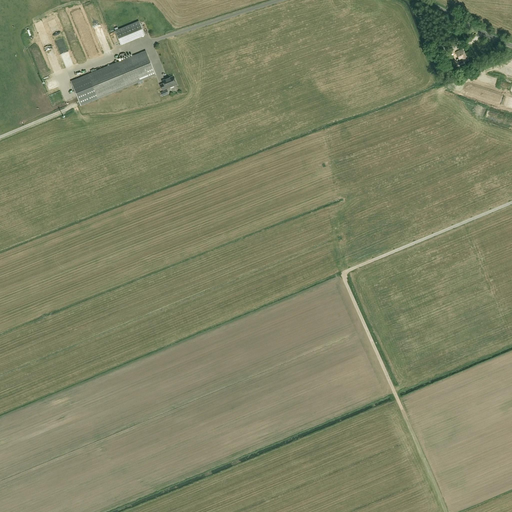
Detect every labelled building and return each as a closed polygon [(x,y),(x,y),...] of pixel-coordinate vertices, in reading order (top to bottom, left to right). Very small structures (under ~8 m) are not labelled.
[(95,17),(89,6),(85,8),(91,19),(95,17)] [(139,22),(115,31),(121,45),(144,36),(139,22)] [(102,30),(96,33),(103,52),(109,50),(102,30)] [(82,37),(87,50),(92,48),(89,42),(91,42),(87,32),(84,34),(85,36),(82,37)] [(455,52),(459,59),(456,60),(459,65),(463,63),(463,62),(468,60),(462,49),(455,52)] [(145,51),(88,75),(71,82),(81,106),(155,75),(145,51)] [(173,77),(163,81),(166,89),(177,85),(173,77)]
